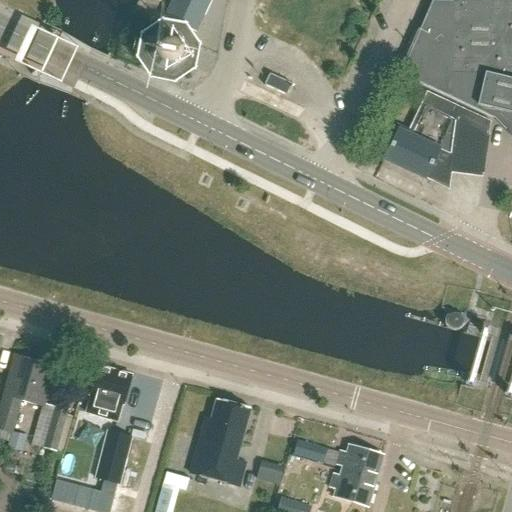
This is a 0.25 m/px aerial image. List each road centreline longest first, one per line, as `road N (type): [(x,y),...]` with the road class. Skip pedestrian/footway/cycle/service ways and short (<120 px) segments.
road 1 (tertiary): [(405,414),(0,300)]
road 2 (tertiary): [(511,271),(200,122)]
road 3 (tertiary): [(200,122),(0,25)]
road 4 (unclassified): [(200,122),(226,62),(240,0)]
